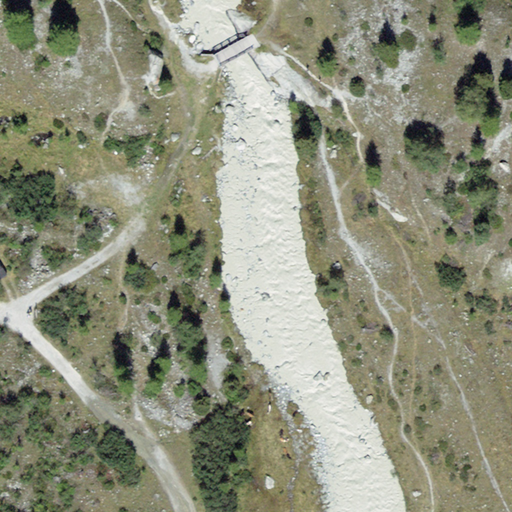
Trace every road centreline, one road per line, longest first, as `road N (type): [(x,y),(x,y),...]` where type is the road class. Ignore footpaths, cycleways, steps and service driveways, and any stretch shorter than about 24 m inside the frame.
road 1 (track): [(204,65),(187,138),(134,229),(5,315)]
road 2 (track): [(5,315),(145,457),(179,511)]
